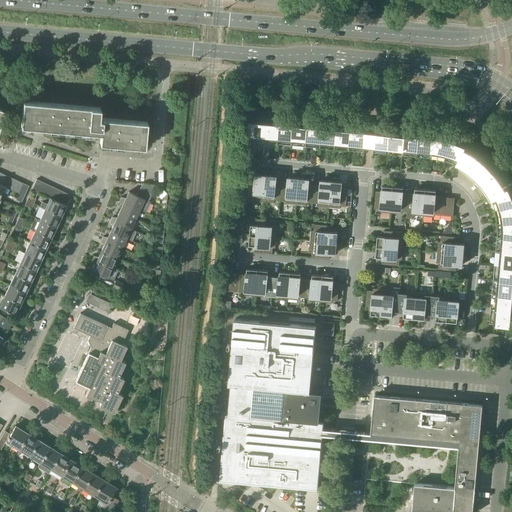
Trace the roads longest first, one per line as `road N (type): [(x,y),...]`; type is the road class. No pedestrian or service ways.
road 1 (primary): [(0,32),(450,69),(511,93)]
road 2 (primary): [(392,34),(5,0)]
road 3 (residential): [(356,267),(237,256),(246,161),(364,172)]
road 4 (residential): [(467,343),(476,227),(466,200),(438,180),(364,172)]
road 5 (residential): [(211,511),(8,386)]
road 6 (residential): [(8,386),(95,195),(92,186)]
road 7 (residential): [(505,381),(354,368)]
road 8 (residential): [(495,511),(505,381)]
road 9 (primary): [(511,27),(461,40),(392,34)]
